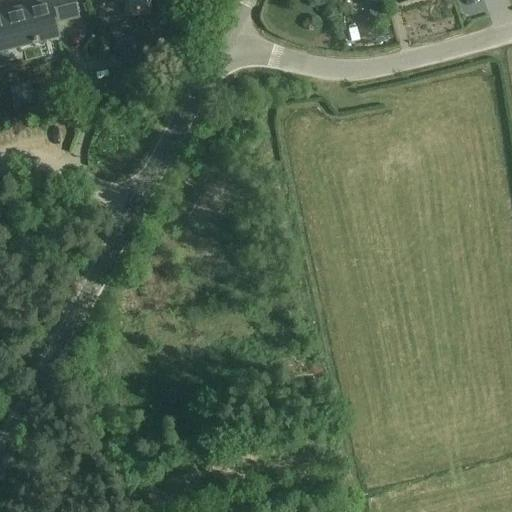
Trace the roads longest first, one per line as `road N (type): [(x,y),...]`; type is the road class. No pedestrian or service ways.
road 1 (unclassified): [(225,42),(325,72),(511,33)]
road 2 (tertiary): [(0,456),(132,210)]
road 3 (tertiary): [(132,210),(225,42)]
road 4 (unclassified): [(0,163),(49,163),(132,210)]
